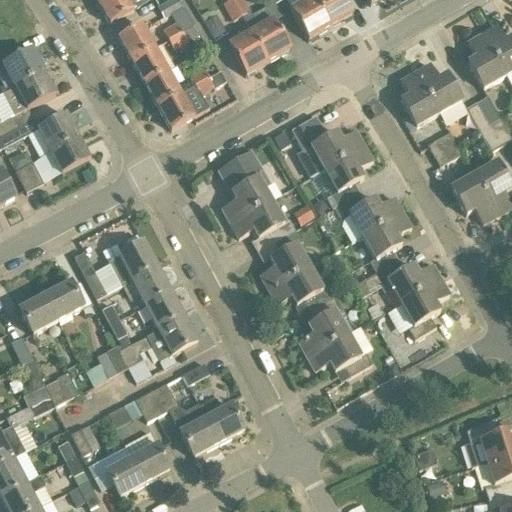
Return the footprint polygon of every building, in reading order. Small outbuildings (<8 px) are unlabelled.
[(106,0),(96,6),(110,29),(132,16),(123,0),(106,0)] [(177,0),(157,12),(164,23),(183,12),(177,0)] [(240,0),(237,0),(232,4),(241,21),(250,16),(240,0)] [(341,0),(313,0),(312,1),(330,32),(353,19),(341,0)] [(364,0),(370,10),(386,0),(364,0)] [(330,32),(312,1),(290,14),(308,45),(330,32)] [(241,21),(232,4),(223,8),(233,26),(241,21)] [(216,19),(205,26),(216,44),(227,38),(216,19)] [(290,55),(272,24),(250,37),(268,68),(290,55)] [(176,28),(163,35),(168,45),(182,37),(176,28)] [(154,53),(141,30),(117,43),(131,66),(154,53)] [(168,45),(174,55),(188,47),(187,46),(198,40),(193,31),(182,37),(168,45)] [(511,41),(504,46),(496,31),(482,39),(505,80),(511,76),(511,41)] [(268,68),(250,37),(227,50),(245,81),(268,68)] [(505,80),(482,39),(467,48),(476,63),(467,68),(482,94),(505,80)] [(162,48),(154,53),(131,66),(144,89),(167,76),(175,71),(162,48)] [(3,69),(15,91),(15,92),(43,77),(31,54),(3,69)] [(446,80),(438,85),(429,70),(415,78),(439,119),(461,106),(446,80)] [(203,74),(189,82),(194,92),(195,91),(208,84),(203,74)] [(181,99),(180,99),(167,76),(144,89),(157,113),(181,99)] [(208,83),(213,93),(214,94),(226,87),(220,76),(219,77),(208,83)] [(15,92),(15,91),(2,98),(13,121),(0,127),(0,142),(29,126),(23,117),(55,100),(43,77),(15,92)] [(415,78),(400,87),(409,101),(400,106),(415,132),(439,119),(415,78)] [(209,114),(201,100),(195,91),(194,92),(180,99),(181,99),(157,113),(171,136),(194,122),(209,114)] [(487,101),(476,108),(488,129),(500,123),(487,101)] [(488,129),(476,108),(465,114),(477,135),(488,129)] [(65,119),(37,134),(49,157),(77,142),(65,119)] [(323,175),(364,152),(356,137),(341,146),(336,137),(327,143),(316,123),(291,135),(304,157),(311,153),(323,175)] [(511,144),(500,123),(488,129),(501,152),(511,146),(511,144)] [(29,126),(0,142),(0,149),(3,153),(34,136),(29,126)] [(490,158),(501,152),(488,129),(477,135),(490,158)] [(433,161),(454,149),(448,138),(427,150),(433,161)] [(49,157),(61,179),(89,164),(77,142),(49,157)] [(454,149),(433,161),(439,172),(460,160),(454,149)] [(358,175),(373,166),(364,152),(323,175),(336,198),(331,201),(337,212),(359,199),(353,189),(363,183),(358,175)] [(263,193),(269,190),(251,159),(229,172),(241,192),(231,198),(236,206),(221,215),(229,228),(270,205),(263,193)] [(497,167),(474,180),(497,221),(511,213),(503,198),(511,193),(497,167)] [(33,168),(15,177),(26,198),(44,189),(33,168)] [(0,212),(16,203),(2,175),(0,176),(0,212)] [(474,180),(450,194),(465,220),(474,215),(482,230),(497,221),(474,180)] [(394,204),(380,212),(375,204),(366,209),(359,199),(337,212),(343,222),(348,219),(361,242),(402,218),(394,204)] [(332,214),(337,212),(331,201),(327,204),(332,214)] [(229,228),(238,244),(253,235),(258,244),(267,239),(273,249),(295,236),(289,226),(283,229),(270,205),(229,228)] [(315,222),(306,209),(293,217),(301,231),(315,222)] [(396,242),(411,233),(402,218),(361,242),(375,265),(370,268),(376,279),(398,266),(392,256),(401,250),(396,242)] [(296,251),(301,248),(295,236),(273,249),(279,259),(269,264),(274,273),(260,281),(268,295),(308,272),(296,251)] [(144,248),(118,261),(107,267),(122,293),(131,286),(132,287),(158,274),(144,248)] [(400,309),(441,285),(433,271),(418,279),(413,271),(403,276),(398,266),(376,279),(353,291),(361,304),(389,289),(400,309)] [(103,299),(118,292),(106,267),(91,274),(103,299)] [(327,292),(321,294),(308,272),(268,295),(277,311),(291,302),(296,311),(305,305),(311,316),(334,303),(327,292)] [(132,287),(145,311),(170,298),(158,274),(132,287)] [(435,308),(449,300),(441,285),(400,309),(413,332),(407,334),(414,345),(436,332),(430,322),(440,317),(435,308)] [(69,287),(44,301),(58,327),(84,314),(69,287)] [(145,311),(158,336),(184,322),(170,298),(145,311)] [(44,301),(19,314),(33,340),(58,327),(44,301)] [(334,303),(311,316),(317,326),(308,331),(313,340),(298,348),(306,362),(347,339),(335,318),(341,314),(334,303)] [(109,330),(119,325),(111,310),(101,315),(109,330)] [(117,378),(128,372),(142,365),(139,359),(151,352),(160,367),(172,360),(197,347),(184,322),(158,336),(120,356),(117,351),(114,353),(107,357),(117,378)] [(119,325),(109,330),(117,345),(127,340),(119,325)] [(350,382),(372,370),(365,359),(360,362),(347,339),(306,362),(315,377),(329,369),(334,377),(344,372),(350,382)] [(32,364),(21,343),(11,348),(21,369),(23,368),(32,364)] [(117,378),(107,357),(97,362),(100,368),(85,377),(93,392),(108,385),(108,383),(117,378)] [(23,368),(24,370),(28,378),(36,373),(32,364),(23,368)] [(392,383),(401,376),(395,367),(389,371),(387,377),(392,383)] [(209,380),(209,379),(204,369),(182,380),(187,391),(209,380)] [(67,377),(55,384),(56,386),(45,391),(50,402),(55,412),(79,399),(67,377)] [(177,410),(166,389),(145,400),(156,421),(177,410)] [(50,402),(45,391),(37,395),(23,402),(28,413),(50,402)] [(156,421),(145,400),(134,405),(145,426),(156,421)] [(50,402),(28,413),(33,423),(55,412),(50,402)] [(134,405),(124,411),(132,425),(142,420),(134,405)] [(244,436),(230,410),(205,423),(219,449),(244,436)] [(219,449),(205,423),(180,437),(193,463),(219,449)] [(466,437),(471,448),(463,451),(471,473),(474,472),(511,460),(511,434),(495,441),(490,428),(496,425),(495,424),(466,437)] [(11,432),(0,437),(0,470),(14,464),(25,458),(11,432)] [(80,433),(69,439),(80,460),(91,455),(80,433)] [(67,447),(58,452),(65,467),(75,462),(67,447)] [(156,450),(131,464),(144,489),(170,476),(156,450)] [(411,459),(415,474),(437,467),(432,452),(411,459)] [(488,505),(511,499),(511,498),(509,486),(511,485),(511,460),(474,472),(481,494),(484,493),(488,505)] [(75,462),(65,467),(73,482),(83,476),(75,462)] [(0,501),(26,488),(14,464),(0,470),(0,501)] [(131,464),(106,477),(119,502),(144,489),(131,464)] [(38,511),(32,498),(46,491),(40,481),(26,488),(0,501),(0,502),(5,511),(38,511)] [(447,498),(442,485),(426,489),(430,503),(447,498)] [(88,487),(78,493),(85,507),(87,511),(92,511),(99,508),(88,487)] [(76,511),(85,507),(78,493),(69,498),(76,511)] [(488,511),(511,511),(511,499),(488,505),(488,511)]
